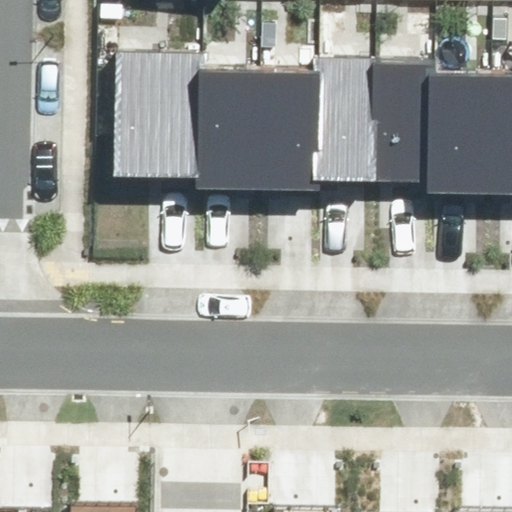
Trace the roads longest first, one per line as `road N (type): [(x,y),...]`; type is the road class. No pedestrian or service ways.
road 1 (residential): [(192,341),(511,346)]
road 2 (residential): [(0,334),(192,341)]
road 3 (residential): [(192,341),(188,511)]
